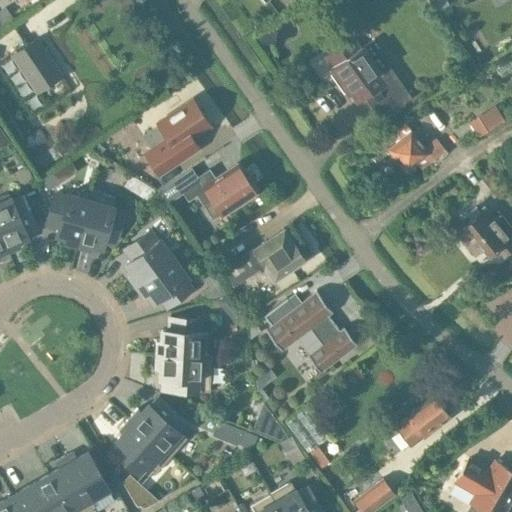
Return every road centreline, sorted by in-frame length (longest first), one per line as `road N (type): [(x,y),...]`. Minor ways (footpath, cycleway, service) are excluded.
road 1 (unclassified): [(511,389),(417,320),(380,278),(179,0)]
road 2 (residential): [(0,307),(22,289),(64,281),(97,301),(117,331),(99,397),(0,448)]
